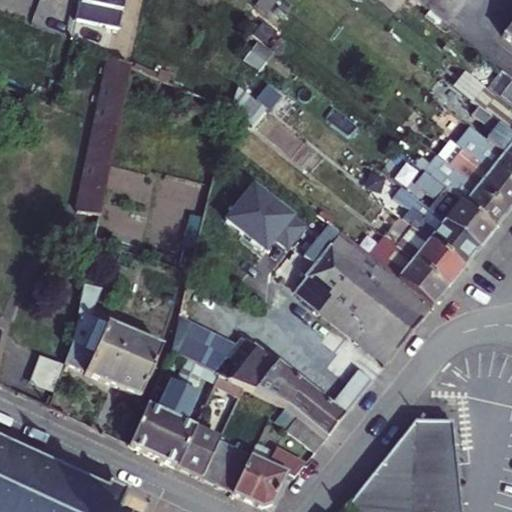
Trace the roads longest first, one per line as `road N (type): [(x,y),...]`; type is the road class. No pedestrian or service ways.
road 1 (residential): [(304,511),(447,338),(511,326)]
road 2 (residential): [(221,511),(0,412)]
